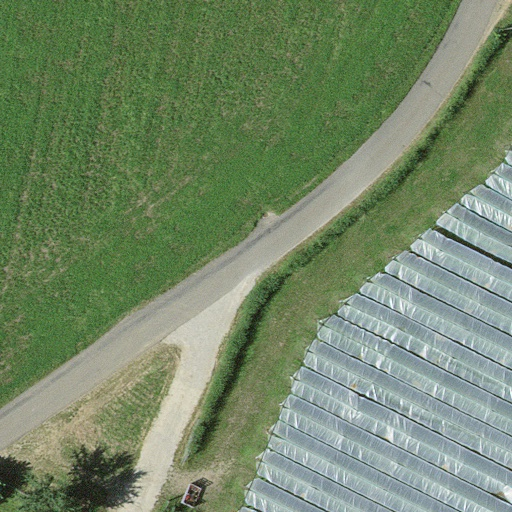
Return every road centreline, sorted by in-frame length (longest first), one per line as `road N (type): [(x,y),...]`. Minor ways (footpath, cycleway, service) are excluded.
road 1 (unclassified): [(0,437),(362,183),(466,49),(487,0)]
road 2 (track): [(139,511),(141,481),(209,291)]
